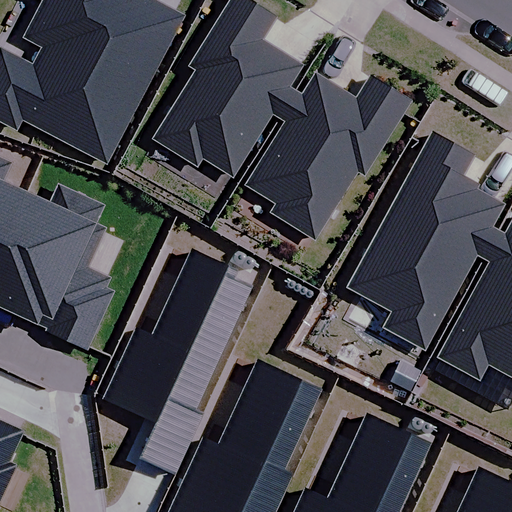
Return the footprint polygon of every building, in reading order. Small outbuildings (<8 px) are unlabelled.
[(18,121),(102,166),(181,18),(147,0),(40,0),(43,1),(23,39),(43,50),(33,68),(0,51),(0,121),(14,129),(18,121)] [(195,72),(152,141),(195,168),(201,159),(231,178),(271,116),(277,120),(294,94),(286,90),(300,67),(261,42),(275,19),(243,0),(230,0),(188,68),(195,72)] [(300,99),(294,94),(277,120),(284,124),(245,186),(276,206),(270,214),(313,241),(357,172),(363,176),(408,104),(370,80),(355,103),(313,77),(300,99)] [(431,134),(345,290),(391,315),(384,328),(422,349),(474,256),(482,260),(497,233),(490,229),(505,201),(461,177),(473,157),(431,134)] [(0,311),(83,350),(115,282),(85,268),(103,229),(94,225),(102,208),(58,189),(49,210),(0,187),(0,184),(9,166),(0,162),(0,311)] [(511,219),(503,237),(497,233),(482,260),(489,264),(436,359),(476,381),(486,364),(511,378),(511,219)] [(234,270),(191,250),(150,339),(133,332),(101,401),(157,427),(140,463),(171,477),(199,416),(191,412),(247,288),(229,280),(234,270)] [(281,474),(319,392),(255,362),(215,449),(199,442),(166,511),(274,511),(290,478),(281,474)] [(302,492),(292,511),(397,511),(429,445),(366,417),(327,503),(302,492)] [(0,498),(13,472),(3,467),(22,436),(0,426),(0,498)] [(511,511),(511,486),(476,470),(456,511),(511,511)]
